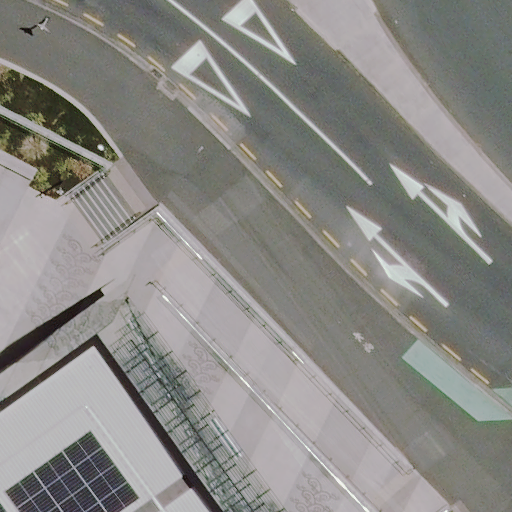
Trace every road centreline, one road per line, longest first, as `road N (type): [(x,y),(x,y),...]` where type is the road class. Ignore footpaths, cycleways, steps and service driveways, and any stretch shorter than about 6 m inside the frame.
road 1 (secondary): [(511,306),(168,0)]
road 2 (secondary): [(455,0),(511,112)]
